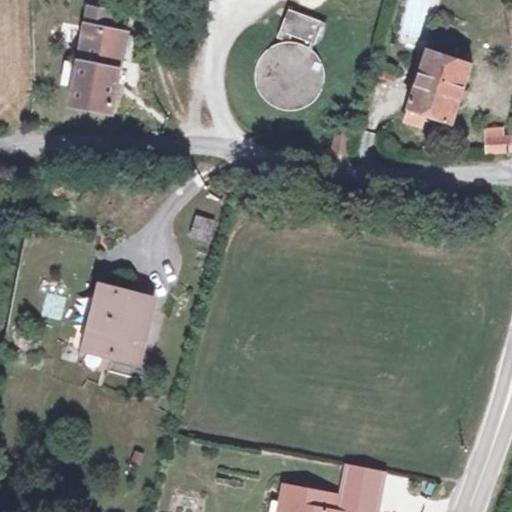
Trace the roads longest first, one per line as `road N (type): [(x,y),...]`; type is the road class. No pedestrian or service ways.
road 1 (unclassified): [(511,173),(326,169),(147,149),(39,146),(0,155)]
road 2 (secondary): [(461,511),(511,367)]
